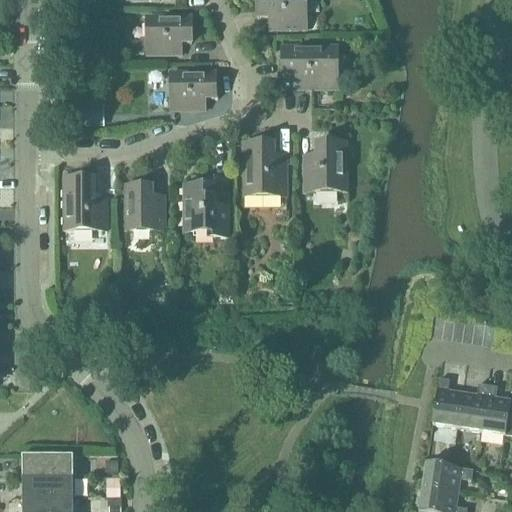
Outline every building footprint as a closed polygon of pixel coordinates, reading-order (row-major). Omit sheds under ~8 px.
[(270,32),(306,32),(305,0),(256,0),(257,20),(270,20),(270,32)] [(181,46),(191,46),(191,19),(147,20),(147,58),(181,58),(181,46)] [(295,80),(295,92),(337,92),(337,50),(282,50),(282,80),(295,80)] [(204,101),(217,101),(217,90),(215,90),(215,75),(171,75),(171,114),(204,113),(204,101)] [(74,109),(74,129),(102,129),(102,108),(74,109)] [(243,199),(286,199),(286,159),(274,159),(274,146),(243,146),(243,199)] [(304,195),(346,195),(346,146),(315,146),(315,159),(303,159),(304,195)] [(64,232),(58,232),(59,301),(78,301),(78,300),(75,300),(75,279),(71,279),(71,274),(71,262),(75,262),(75,250),(76,250),(76,244),(75,244),(75,233),(106,233),(106,201),(94,201),(94,181),(63,181),(64,232)] [(227,241),(227,182),(203,182),(203,188),(184,188),(184,235),(213,235),(213,240),(227,241)] [(126,233),(164,233),(164,199),(152,199),(152,189),(125,189),(126,233)] [(457,431),(462,396),(448,394),(450,383),(439,381),(433,427),(457,431)] [(481,434),(488,389),(478,387),(477,398),(462,396),(457,431),(481,434)] [(506,438),(511,403),(495,401),(497,390),(488,389),(481,434),(506,438)] [(74,458),(22,459),(23,480),(74,479),(74,458)] [(107,466),(107,478),(119,478),(119,466),(107,466)] [(423,491),(458,496),(460,482),(471,483),(473,473),(427,466),(423,491)] [(74,479),(23,480),(23,500),(74,500),(74,479)] [(122,480),(108,480),(108,499),(122,499),(122,480)] [(458,496),(423,491),(419,511),(467,511),(456,510),(458,496)] [(73,511),(74,500),(23,500),(22,511),(73,511)] [(121,511),(122,501),(106,501),(106,509),(111,509),(111,511),(121,511)]
